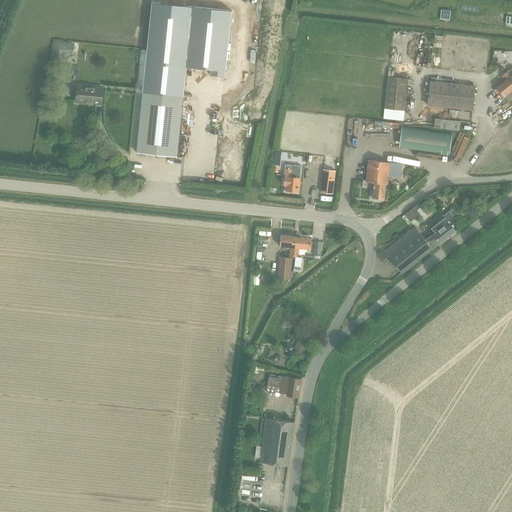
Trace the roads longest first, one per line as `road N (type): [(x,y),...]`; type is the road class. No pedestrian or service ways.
road 1 (tertiary): [(370,230),(335,219),(0,184)]
road 2 (unclassified): [(329,344),(511,197)]
road 3 (tertiary): [(290,511),(305,402),(329,344)]
road 4 (unclassified): [(511,180),(435,187),(370,230)]
road 5 (tertiary): [(329,344),(370,268),(370,230)]
